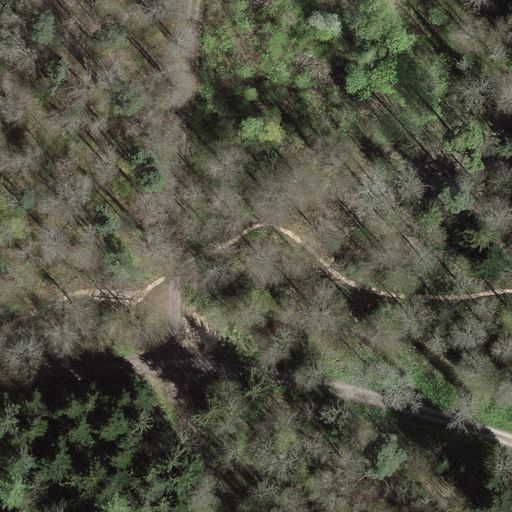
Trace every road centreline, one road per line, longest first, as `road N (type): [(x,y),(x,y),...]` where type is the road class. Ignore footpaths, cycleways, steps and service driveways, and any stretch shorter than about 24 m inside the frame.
road 1 (track): [(171,364),(158,280),(194,0)]
road 2 (track): [(171,364),(293,377),(511,442)]
road 3 (unclassified): [(0,390),(88,366),(171,364)]
road 4 (track): [(234,511),(171,364)]
